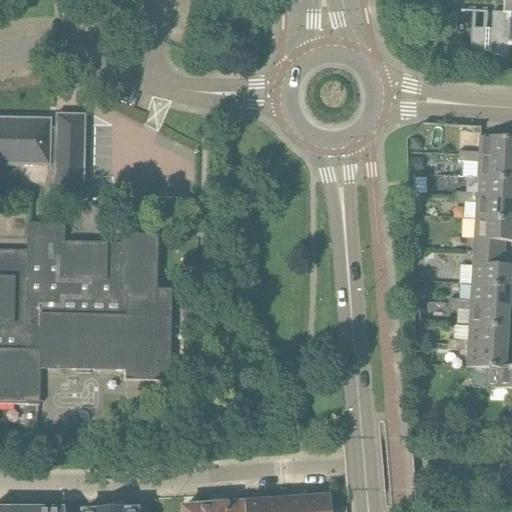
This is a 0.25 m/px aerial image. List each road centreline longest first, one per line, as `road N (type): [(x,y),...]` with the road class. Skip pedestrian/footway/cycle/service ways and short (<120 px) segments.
road 1 (residential): [(511,476),(339,467),(0,483)]
road 2 (secondary): [(369,511),(340,143)]
road 3 (secondary): [(329,53),(294,72),(286,105),(305,136),(340,143)]
road 4 (tertiary): [(511,111),(377,95)]
